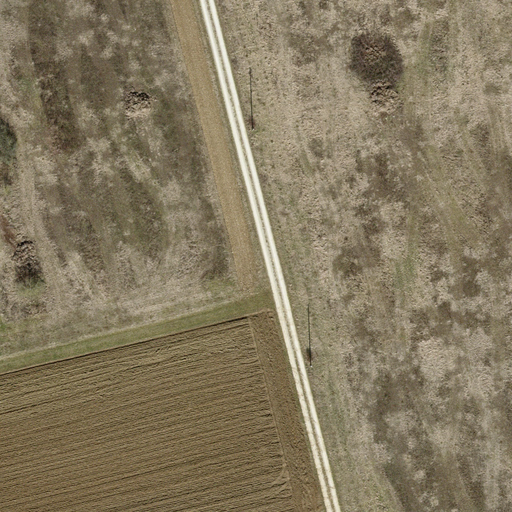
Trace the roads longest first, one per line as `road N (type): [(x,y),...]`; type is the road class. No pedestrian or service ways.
road 1 (track): [(336,511),(211,0)]
road 2 (track): [(0,365),(284,299)]
